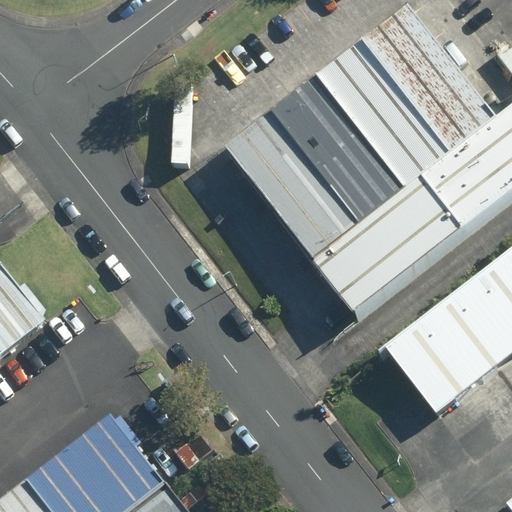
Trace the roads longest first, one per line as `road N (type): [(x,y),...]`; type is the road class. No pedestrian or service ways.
road 1 (residential): [(34,109),(344,511)]
road 2 (residential): [(34,109),(176,0)]
